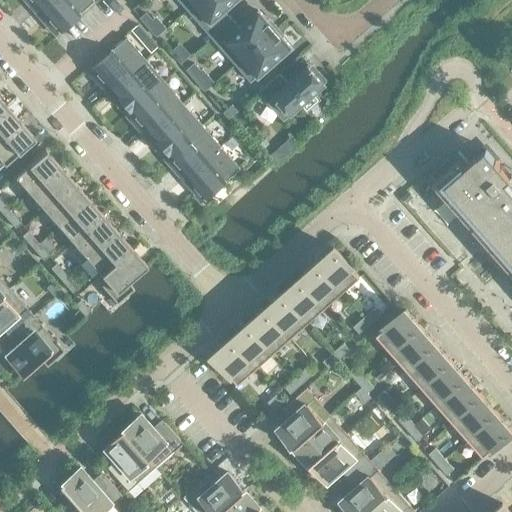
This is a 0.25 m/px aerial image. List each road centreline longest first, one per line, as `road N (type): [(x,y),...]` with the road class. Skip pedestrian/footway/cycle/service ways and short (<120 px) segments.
road 1 (residential): [(229,307),(0,45)]
road 2 (residential): [(511,384),(352,203)]
road 3 (residential): [(236,445),(163,363),(229,307)]
road 4 (residential): [(390,171),(476,93),(469,73),(458,70),(432,89)]
road 5 (residential): [(229,307),(352,203)]
